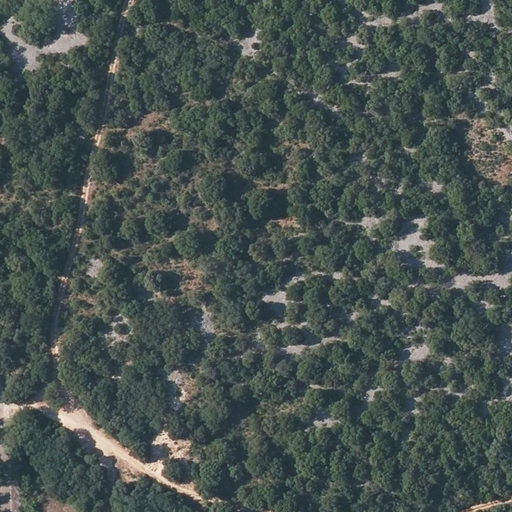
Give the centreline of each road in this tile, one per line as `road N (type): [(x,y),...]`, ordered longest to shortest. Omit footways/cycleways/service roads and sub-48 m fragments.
road 1 (track): [(26,406),(56,370),(55,317),(128,0)]
road 2 (track): [(2,401),(50,410),(172,487),(249,511)]
